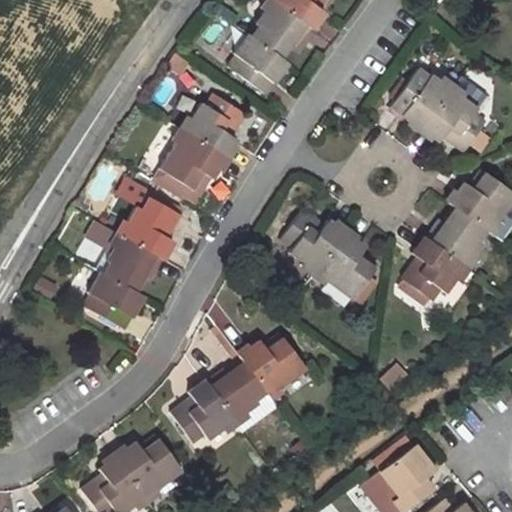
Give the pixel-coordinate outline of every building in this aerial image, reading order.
[(277,58),(289,41),(293,44),(296,46),(308,28),(270,0),(245,34),(277,58)] [(316,7),(321,0),(269,0),(270,0),(308,28),(310,30),(323,12),(316,7)] [(226,67),(264,93),(285,63),(281,61),(277,58),(245,34),(231,53),(235,56),(226,67)] [(281,61),(293,44),(289,41),(277,58),(281,61)] [(187,59),(174,51),(164,66),(177,75),(187,59)] [(427,77),(416,69),(390,105),(420,128),(449,88),(429,74),(427,77)] [(441,134),(462,149),(482,121),(471,113),(475,108),(449,88),(420,128),(437,140),(441,134)] [(227,134),(241,112),(211,93),(203,105),(199,102),(181,130),(223,157),(234,139),(227,134)] [(189,188),(200,171),(210,177),(223,157),(181,130),(157,168),(189,188)] [(194,202),(210,177),(200,171),(189,188),(157,168),(152,176),(194,202)] [(511,197),(511,193),(482,172),(470,188),(463,183),(448,203),(451,205),(456,209),(483,229),(486,231),(511,197)] [(164,237),(177,214),(146,196),(139,208),(134,206),(118,234),(159,257),(161,258),(171,240),(164,237)] [(451,205),(439,221),(444,225),(456,209),(451,205)] [(439,221),(437,220),(424,238),(462,265),(479,241),(476,239),(483,229),(456,209),(444,225),(439,221)] [(320,227),(299,212),(275,244),(313,271),(341,232),(326,220),(320,227)] [(349,297),(371,267),(355,255),(361,247),(341,232),(313,271),(349,297)] [(131,290),(141,273),(146,276),(148,276),(159,257),(118,234),(103,260),(108,262),(102,273),(131,290)] [(417,259),(402,280),(430,300),(439,289),(442,292),(462,265),(424,238),(423,237),(410,254),(417,259)] [(81,307),(120,329),(140,295),(136,293),(131,290),(102,273),(97,270),(85,292),(89,294),(81,307)] [(136,293),(146,276),(141,273),(131,290),(136,293)] [(276,332),(259,344),(263,348),(279,336),(276,332)] [(302,368),(279,336),(263,348),(259,344),(257,340),(237,355),(239,358),(242,363),(262,391),(265,395),(302,368)] [(239,358),(222,371),(226,375),(242,363),(239,358)] [(222,371),(221,368),(203,382),(231,420),(255,402),(252,398),(262,391),(242,363),(226,375),(222,371)] [(169,414),(190,442),(201,434),(205,439),(231,420),(203,382),(202,380),(185,392),(190,398),(169,414)] [(152,435),(136,446),(139,450),(155,439),(152,435)] [(178,470),(155,439),(139,450),(136,446),(133,442),(113,456),(141,496),(178,470)] [(412,446),(378,472),(369,479),(368,486),(380,502),(387,503),(388,502),(396,511),(400,511),(430,488),(422,478),(431,471),(420,456),(412,446)] [(438,466),(426,451),(420,456),(431,471),(438,466)] [(101,475),(80,491),(95,511),(109,511),(112,511),(119,511),(141,496),(113,456),(96,469),(101,475)] [(459,503),(466,511),(475,511),(465,499),(459,503)] [(466,511),(459,503),(449,511),(441,501),(426,511),(466,511)]
